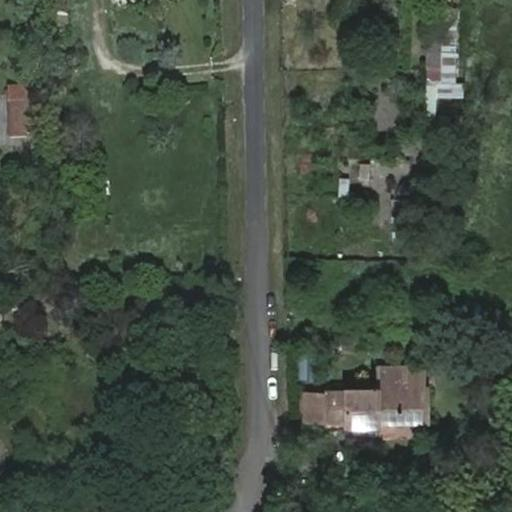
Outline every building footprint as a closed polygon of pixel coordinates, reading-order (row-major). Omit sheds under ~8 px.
[(67,0),(54,0),(54,29),(68,26),(67,0)] [(426,3),(422,76),(453,78),(457,5),(426,3)] [(32,89),(9,89),(9,101),(33,100),(32,89)] [(33,100),(9,101),(10,134),(33,133),(33,100)] [(420,390),(420,365),(378,365),(379,387),(327,386),(327,389),(327,406),(327,420),(327,423),(430,424),(431,390),(426,389),(420,390)] [(327,389),(302,389),(302,420),(327,420),(327,406),(327,389)]
